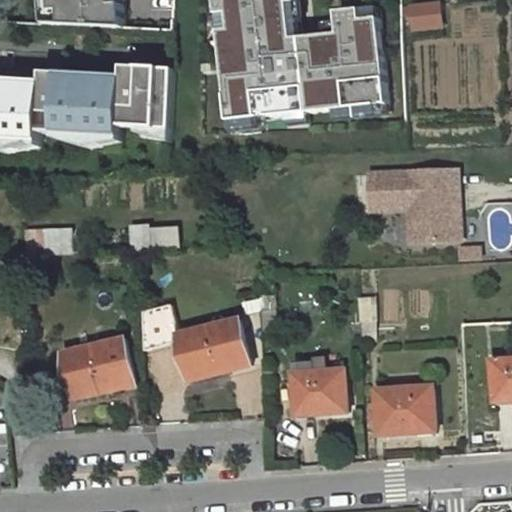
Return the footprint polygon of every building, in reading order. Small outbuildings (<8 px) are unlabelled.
[(55,0),(56,12),(65,12),(66,25),(129,28),(126,0),(55,0)] [(302,1),(301,0),(221,0),(222,14),(233,13),(235,29),(224,30),(233,120),(272,116),(291,114),(313,112),(305,38),(298,39),(294,3),(302,2),(302,1)] [(305,1),(302,1),(302,2),(294,3),(298,39),(305,38),(304,21),(307,21),(305,1)] [(412,4),(413,32),(447,30),(445,3),(412,4)] [(305,38),(313,112),(338,109),(393,104),(383,8),(342,12),(343,22),(344,34),(330,35),(305,38)] [(233,13),(222,14),(224,30),(235,29),(233,13)] [(344,34),(343,22),(329,23),(330,35),(344,34)] [(182,143),(184,69),(139,68),(139,80),(0,76),(0,146),(61,148),(61,140),(182,143)] [(394,114),(393,104),(338,109),(339,120),(394,114)] [(314,122),(313,112),(291,114),(293,125),(314,122)] [(272,116),(233,120),(234,130),(273,127),(272,116)] [(470,240),(511,238),(510,214),(505,214),(504,202),(509,202),(508,167),(420,171),(421,208),(458,207),(458,220),(469,220),(470,240)] [(469,220),(458,220),(459,240),(470,240),(469,220)] [(76,250),(74,229),(28,232),(30,254),(76,250)] [(281,316),(279,294),(266,295),(266,316),(281,316)] [(282,331),(281,316),(266,316),(267,331),(282,331)] [(257,363),(246,318),(183,334),(194,378),(257,363)] [(366,341),(380,340),(379,328),(365,328),(366,341)] [(141,383),(131,338),(68,353),(78,397),(141,383)] [(328,361),(297,363),(301,415),(353,411),(349,370),(329,371),(328,361)] [(511,401),(511,361),(497,362),(500,403),(511,401)] [(438,386),(380,390),(383,434),(422,431),(422,429),(441,427),(438,386)]
